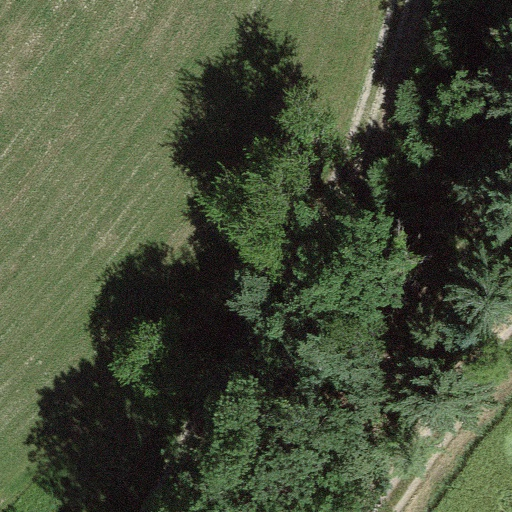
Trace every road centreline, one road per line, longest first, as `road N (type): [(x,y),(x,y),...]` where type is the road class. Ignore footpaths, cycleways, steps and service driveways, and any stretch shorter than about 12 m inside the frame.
road 1 (track): [(394,0),(266,330),(160,511)]
road 2 (track): [(511,351),(390,511)]
